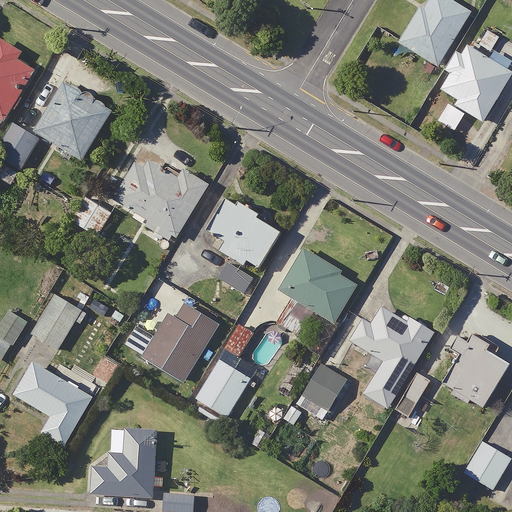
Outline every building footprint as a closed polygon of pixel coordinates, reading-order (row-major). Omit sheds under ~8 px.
[(478,16),(451,0),(431,0),(403,45),(445,71),(478,16)] [(502,39),(487,30),(479,44),(494,53),(502,39)] [(0,116),(9,123),(46,64),(5,38),(0,45),(0,116)] [(511,85),(511,72),(466,44),(448,72),(454,75),(444,91),(463,102),(459,108),(487,125),(511,85)] [(119,113),(71,85),(41,135),(90,164),(119,113)] [(44,141),(17,125),(0,153),(0,156),(26,172),(44,141)] [(151,228),(162,235),(160,237),(166,241),(171,244),(173,241),(180,246),(216,188),(190,172),(185,180),(149,158),(121,203),(154,223),(151,228)] [(26,174),(12,165),(4,178),(19,187),(26,174)] [(268,214),(240,196),(237,201),(229,196),(207,231),(231,246),(227,253),(250,268),(253,262),(266,270),(288,235),(264,220),(268,214)] [(98,200),(80,226),(101,240),(119,214),(98,200)] [(366,284),(309,250),(284,292),(342,325),(366,284)] [(257,281),(231,266),(223,280),(250,295),(257,281)] [(88,312),(57,293),(33,332),(63,351),(88,312)] [(224,325),(182,301),(148,360),(189,384),(224,325)] [(317,316),(296,303),(283,324),(305,337),(317,316)] [(426,329),(389,308),(378,326),(369,321),(356,344),(377,356),(356,391),(381,406),(426,329)] [(19,343),(2,335),(0,340),(0,365),(7,369),(19,343)] [(500,360),(460,338),(436,381),(475,403),(500,360)] [(262,372),(229,351),(200,399),(232,419),(262,372)] [(99,402),(39,366),(21,397),(58,419),(49,435),(71,448),(99,402)] [(424,378),(410,370),(388,407),(403,415),(424,378)] [(511,393),(501,413),(511,419),(511,393)] [(334,412),(305,394),(299,404),(327,422),(334,412)] [(166,432),(115,430),(113,471),(100,470),(98,498),(163,501),(166,432)] [(506,456),(476,438),(457,471),(487,488),(506,456)] [(201,511),(202,495),(171,494),(170,511),(201,511)]
